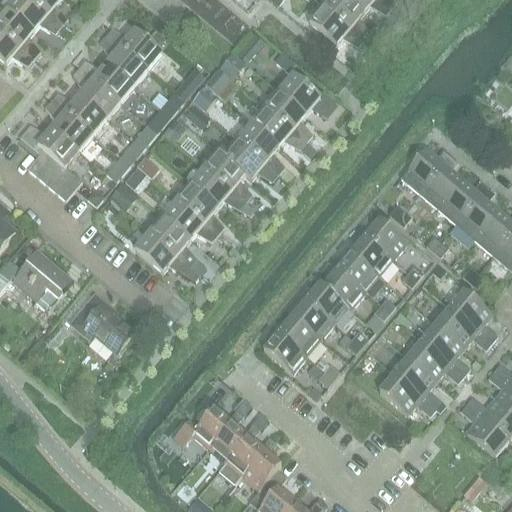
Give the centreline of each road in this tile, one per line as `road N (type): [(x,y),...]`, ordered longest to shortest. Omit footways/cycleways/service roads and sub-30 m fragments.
road 1 (unclassified): [(181,327),(0,169)]
road 2 (residential): [(368,511),(330,476),(340,463),(237,372)]
road 3 (tertiary): [(121,511),(65,465),(0,377)]
